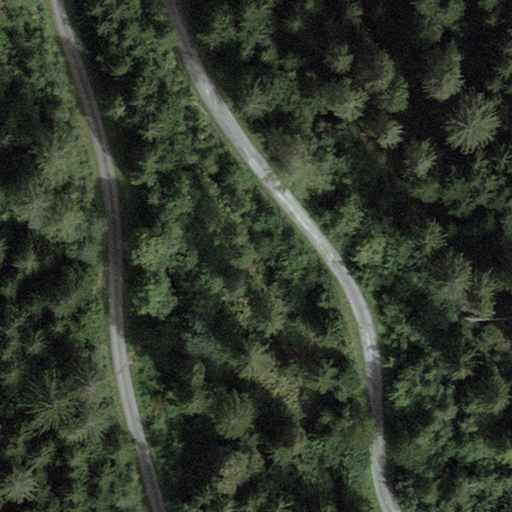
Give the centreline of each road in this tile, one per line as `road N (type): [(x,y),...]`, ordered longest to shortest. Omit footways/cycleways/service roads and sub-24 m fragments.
road 1 (track): [(171,0),(216,109),(348,283),(373,353),(379,493),(389,511)]
road 2 (track): [(62,0),(114,170),(120,372),(163,511)]
